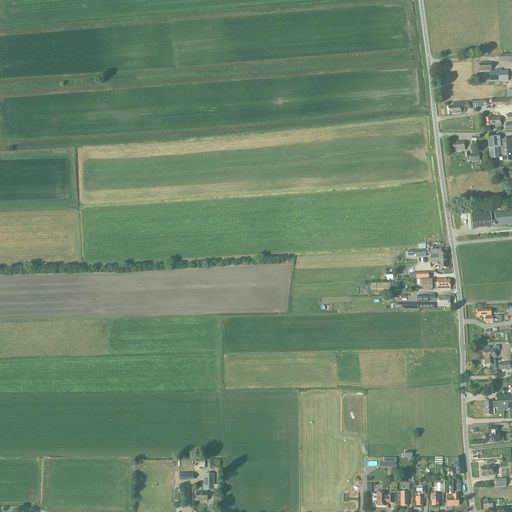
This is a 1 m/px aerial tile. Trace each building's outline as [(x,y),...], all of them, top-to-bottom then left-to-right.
[(511,54),(500,55),(500,63),(511,62),(511,54)] [(495,71),(491,71),(490,63),(479,64),(479,72),(489,72),(490,82),(508,81),(508,71),(502,71),(502,69),(495,70),(495,71)] [(511,97),(492,100),(492,106),(511,104),(511,97)] [(453,103),(453,107),(448,107),(449,115),(461,113),(461,111),(462,111),(462,108),(464,107),(463,102),(453,103)] [(490,117),(490,118),(485,118),(486,127),(490,127),(501,127),(501,117),(490,117)] [(511,139),(500,140),(501,148),(500,148),(501,155),(501,154),(502,157),(499,158),(499,162),(511,161),(511,154),(511,153),(511,143),(511,141),(511,139)] [(451,144),(452,151),(455,151),(465,150),(464,141),(456,142),(456,143),(451,144)] [(497,148),(487,149),(488,160),(498,159),(497,148)] [(470,162),(479,161),(479,154),(470,155),(470,162)] [(511,211),(495,213),(496,226),(511,224),(511,211)] [(491,212),(471,213),(472,229),(492,227),(491,212)] [(416,258),(426,257),(426,254),(429,254),(428,249),(425,250),(425,249),(415,251),(416,258)] [(431,259),(445,258),(445,253),(443,253),(443,249),(437,250),(430,250),(430,256),(431,256),(431,259)] [(445,258),(431,259),(432,263),(438,263),(438,265),(440,265),(440,268),(447,268),(445,258)] [(444,279),(437,280),(437,290),(450,289),(450,279),(446,279),(444,279)] [(428,295),(417,296),(417,303),(428,302),(428,300),(435,300),(435,293),(428,294),(428,295)] [(438,306),(450,306),(450,297),(438,297),(438,306)] [(491,318),(490,316),(491,316),(491,309),(477,310),(477,316),(485,316),(485,318),(485,323),(493,322),(492,318),(491,318)] [(490,359),(494,359),(496,358),(495,349),(482,350),(482,355),(487,355),(487,356),(490,356),(490,359)] [(494,365),(494,359),(490,359),(490,356),(487,356),(487,355),(482,355),(483,359),(485,359),(485,365),(494,365)] [(511,394),(503,395),(503,409),(511,408),(511,394)] [(497,409),(503,409),(503,395),(497,395),(497,402),(492,402),(484,402),(484,415),(493,415),(492,408),(497,408),(497,409)] [(484,438),(485,439),(485,442),(499,442),(499,434),(496,434),(496,432),(496,428),(488,428),(488,432),(489,432),(489,434),(485,434),(485,435),(484,436),(484,438)] [(462,458),(453,459),(455,476),(464,475),(462,458)] [(492,466),(492,467),(480,467),(481,477),(482,477),(483,477),(485,477),(486,476),(493,476),(496,476),(495,466),(492,466)] [(204,490),(204,493),(197,493),(196,501),(207,501),(207,493),(207,490),(214,490),(214,474),(204,474),(204,490)] [(506,479),(495,479),(496,487),(506,487),(506,479)] [(416,492),(416,497),(415,497),(415,501),(416,501),(416,506),(423,506),(423,502),(424,502),(424,499),(428,499),(428,483),(425,483),(425,487),(423,487),(422,492),(416,492)] [(398,501),(401,501),(401,506),(408,506),(408,501),(409,501),(409,492),(398,492),(398,501)] [(376,502),(376,503),(376,504),(377,505),(377,506),(385,506),(385,502),(387,502),(387,503),(393,503),(393,496),(387,496),(385,496),(385,494),(377,493),(377,501),(376,502)] [(432,501),(432,506),(439,506),(439,501),(440,494),(431,494),(431,501),(432,501)] [(502,500),(488,500),(487,499),(482,499),(483,510),(493,509),(492,505),(496,505),(496,506),(503,506),(503,505),(504,505),(504,503),(502,503),(502,500)]
